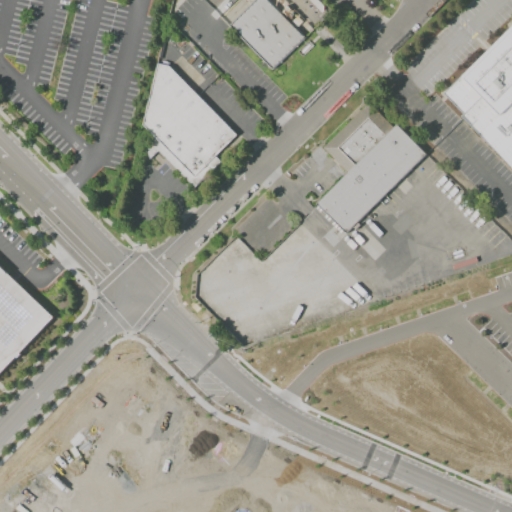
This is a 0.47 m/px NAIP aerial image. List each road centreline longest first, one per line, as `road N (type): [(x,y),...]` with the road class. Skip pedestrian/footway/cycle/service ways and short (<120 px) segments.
road 1 (residential): [(135,292),(218,370),(278,410),(501,511)]
road 2 (residential): [(135,292),(424,0)]
road 3 (tertiary): [(135,292),(29,404)]
road 4 (tertiary): [(48,205),(135,292)]
